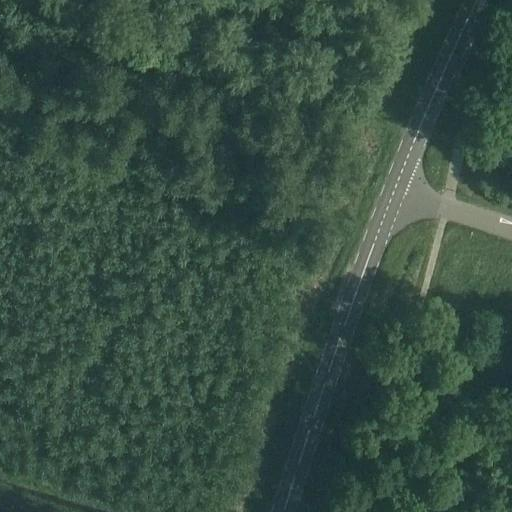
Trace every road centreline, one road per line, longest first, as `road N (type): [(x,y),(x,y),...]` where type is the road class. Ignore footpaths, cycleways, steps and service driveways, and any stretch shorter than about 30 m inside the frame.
road 1 (tertiary): [(286,511),(394,194)]
road 2 (tertiary): [(394,194),(479,0)]
road 3 (unclassified): [(511,233),(394,194)]
